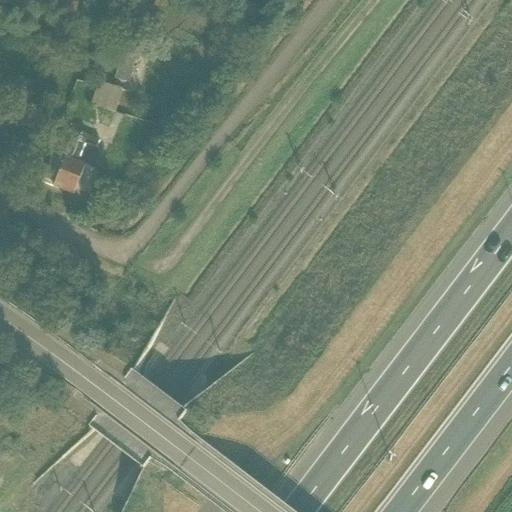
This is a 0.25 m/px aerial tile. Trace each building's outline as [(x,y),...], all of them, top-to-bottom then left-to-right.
[(193,50),(192,21),(156,22),(156,50),(193,50)] [(119,82),(126,56),(110,52),(103,78),(119,82)] [(177,60),(147,59),(147,75),(176,77),(177,60)] [(86,79),(83,104),(108,107),(112,82),(86,79)] [(41,182),(73,195),(85,166),(89,167),(100,141),(74,131),(63,157),(53,153),(41,182)]
